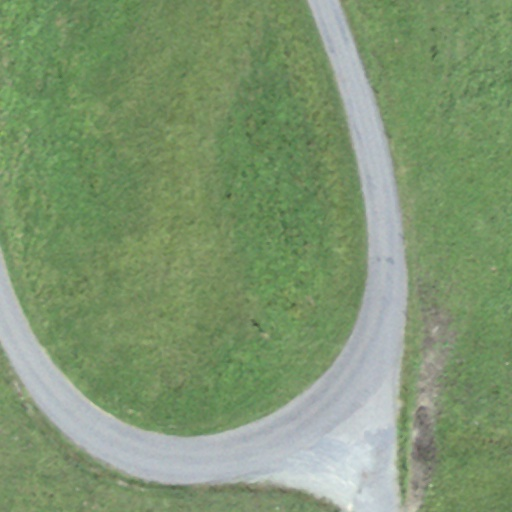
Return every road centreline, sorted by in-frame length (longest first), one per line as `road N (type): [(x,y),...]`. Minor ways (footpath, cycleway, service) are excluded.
road 1 (unclassified): [(323,0),(384,220),(381,330),(358,380),(291,441),(217,474),(140,464),(83,433),(36,386),(0,316)]
road 2 (track): [(377,511),(382,446),(358,380)]
